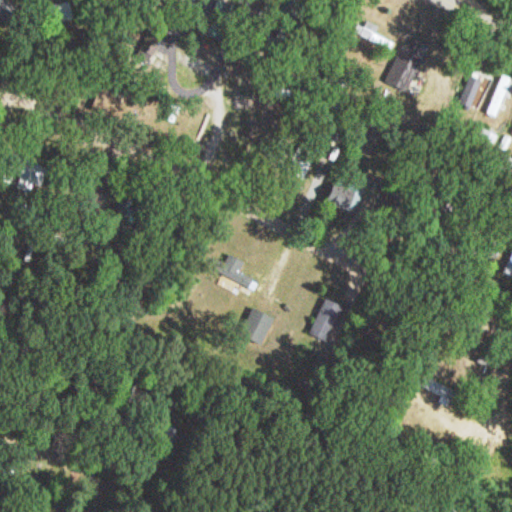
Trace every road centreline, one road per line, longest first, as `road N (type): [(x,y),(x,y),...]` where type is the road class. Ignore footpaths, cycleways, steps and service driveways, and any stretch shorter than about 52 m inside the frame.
road 1 (residential): [(0,71),(211,178),(511,350)]
road 2 (residential): [(211,178),(56,462)]
road 3 (residential): [(0,433),(165,511)]
